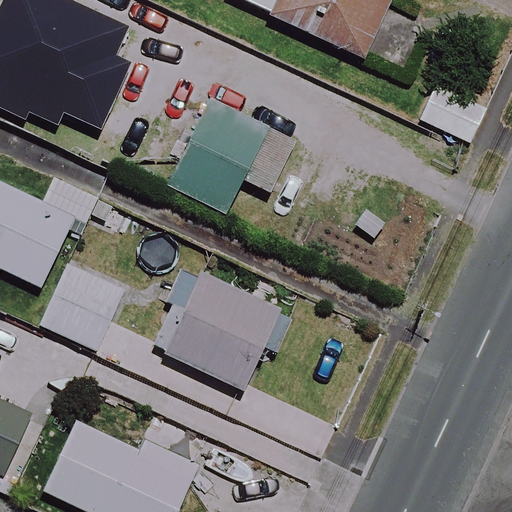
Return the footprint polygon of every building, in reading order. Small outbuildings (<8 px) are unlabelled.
[(391,0),(235,0),(363,60),(391,0)] [(108,48),(65,133),(108,155),(151,69),(108,48)] [(487,110),(432,86),(416,122),(471,146),(487,110)] [(267,131),(211,103),(169,189),(224,216),(267,131)] [(74,221),(0,185),(0,271),(40,291),(74,221)] [(128,290),(70,261),(39,325),(97,353),(128,290)] [(294,319),(196,273),(159,353),(242,392),(265,342),(280,349),(294,319)] [(0,476),(2,478),(30,418),(0,404),(0,476)] [(137,452),(75,423),(43,492),(84,511),(174,511),(195,467),(142,442),(137,452)]
